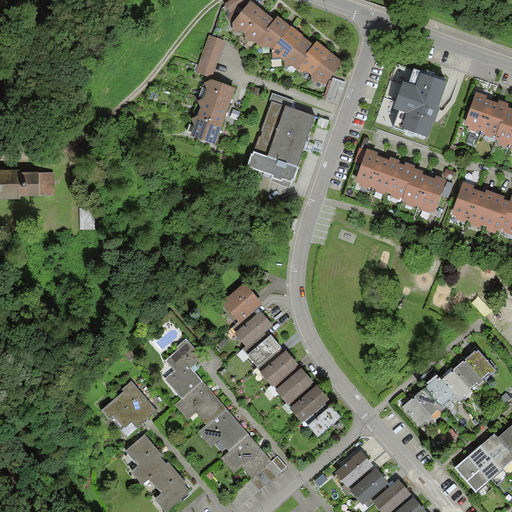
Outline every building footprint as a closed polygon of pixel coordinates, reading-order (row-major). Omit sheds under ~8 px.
[(242,27),(245,28),(260,9),(249,0),(248,0),(233,20),(233,27),(242,27)] [(253,35),(257,39),(273,18),(260,9),(245,28),(247,37),(253,35)] [(268,42),(272,45),(289,24),(276,14),(273,18),(257,39),(260,44),(268,42)] [(280,52),(284,55),(300,33),(289,24),(272,45),(272,52),(280,52)] [(210,74),(222,37),(207,32),(195,69),(210,74)] [(285,62),(296,63),(312,43),(300,33),(284,55),(285,62)] [(309,68),(311,70),(327,49),(314,39),(312,43),(296,63),(299,68),(309,68)] [(340,59),(327,49),(311,70),(311,78),(319,77),(324,81),(340,59)] [(426,72),(414,68),(409,83),(404,81),(394,108),(399,110),(393,128),(405,132),(404,134),(414,138),(415,136),(427,140),(434,120),(436,121),(441,108),(438,107),(448,80),(435,75),(436,73),(427,70),(426,72)] [(227,103),(234,84),(209,76),(202,94),(227,103)] [(323,97),(335,102),(343,81),(330,77),(323,97)] [(480,125),(490,100),(482,97),(483,94),(475,91),(465,119),(480,125)] [(221,122),(227,103),(202,94),(196,113),(221,122)] [(283,176),(293,178),(314,112),(270,96),(248,159),(248,166),(262,169),(261,174),(281,179),(283,176)] [(490,100),(480,125),(495,131),(505,106),(506,102),(498,99),(497,103),(490,100)] [(510,140),(511,135),(511,111),(511,110),(511,108),(505,106),(495,131),(494,134),(510,140)] [(214,141),(221,122),(196,113),(189,132),(214,141)] [(355,177),(372,183),(382,157),(374,154),(375,150),(366,146),(355,177)] [(372,183),(388,188),(397,163),(398,158),(390,155),(389,160),(382,157),(372,183)] [(388,188),(402,194),(412,166),(413,163),(405,160),(403,166),(397,163),(388,188)] [(401,197),(417,202),(427,175),(419,172),(421,169),(412,166),(402,194),(401,197)] [(38,176),(39,175),(20,176),(20,173),(10,173),(0,173),(0,201),(21,201),(21,198),(39,198),(39,196),(38,176)] [(435,178),(427,175),(417,202),(434,208),(445,178),(437,174),(435,178)] [(39,196),(54,196),(54,175),(38,176),(39,196)] [(451,210),(467,216),(477,190),(469,187),(471,183),(462,180),(451,210)] [(467,216),(483,222),(494,192),(485,189),(484,193),(477,190),(467,216)] [(497,227),(499,223),(509,197),(494,192),(483,222),(497,227)] [(499,223),(511,227),(511,194),(510,194),(509,197),(499,223)] [(97,230),(96,206),(81,206),(82,230),(97,230)] [(246,270),(266,277),(268,270),(249,263),(246,270)] [(233,310),(238,317),(247,309),(258,300),(242,281),(219,301),(229,313),(233,310)] [(247,309),(238,317),(235,320),(240,325),(252,315),(247,309)] [(235,329),(245,342),(246,341),(258,331),(269,321),(259,309),(252,315),(240,325),(235,329)] [(511,324),(502,333),(511,344),(511,324)] [(263,337),(258,331),(246,341),(251,347),(263,337)] [(246,351),(256,363),(260,359),(273,348),(279,343),(269,332),(263,337),(251,347),(246,351)] [(182,395),(202,377),(191,364),(202,355),(185,335),(177,341),(178,344),(165,355),(178,369),(168,379),(182,395)] [(478,373),(490,363),(475,345),(463,355),(478,373)] [(278,355),(273,348),(260,359),(266,365),(278,355)] [(261,369),(271,380),(276,376),(288,366),(295,360),(285,349),(278,355),(266,365),(261,369)] [(466,383),(478,373),(463,355),(451,365),(466,383)] [(454,393),(466,383),(451,365),(439,375),(452,391),(454,393)] [(293,372),(288,366),(276,376),(281,382),(293,372)] [(276,387),(286,398),(291,394),(303,383),(310,377),(300,366),(293,372),(281,382),(276,387)] [(440,401),(452,391),(439,375),(437,373),(425,383),(440,401)] [(208,419),(225,405),(202,377),(182,395),(176,400),(192,418),(201,411),(208,419)] [(124,390),(101,407),(108,415),(113,412),(122,424),(131,417),(136,424),(155,409),(131,379),(121,387),(124,390)] [(308,390),(303,383),(291,394),(296,400),(308,390)] [(428,411),(440,401),(425,383),(413,393),(428,411)] [(291,404),(302,417),(307,412),(319,402),(326,396),(315,384),(308,390),(296,400),(291,404)] [(416,421),(428,411),(413,393),(401,403),(416,421)] [(324,408),(319,402),(307,412),(312,418),(324,408)] [(307,422),(316,433),(340,413),(331,402),(324,408),(312,418),(307,422)] [(230,446),(247,431),(225,405),(208,419),(199,427),(214,444),(223,437),(230,446)] [(511,424),(509,421),(496,432),(511,450),(511,424)] [(511,450),(496,432),(494,430),(481,441),(502,465),(511,455),(511,450)] [(148,474),(166,459),(144,431),(126,446),(137,461),(132,466),(142,478),(148,474)] [(252,472),(269,458),(247,431),(230,446),(221,453),(236,471),(245,464),(252,472)] [(502,465),(481,441),(468,452),(489,476),(502,465)] [(359,449),(336,469),(348,482),(351,478),(364,468),(371,461),(359,449)] [(489,476),(468,452),(455,463),(476,487),(489,476)] [(279,469),(269,458),(252,472),(226,493),(236,505),(279,469)] [(164,506),(188,486),(166,459),(148,474),(161,489),(155,494),(164,506)] [(355,483),(350,487),(361,500),(365,496),(378,485),(386,478),(375,466),(368,472),(355,483)] [(368,472),(364,468),(351,478),(355,483),(368,472)] [(383,490),(373,498),(384,511),(389,506),(401,495),(407,490),(396,478),(383,490)] [(370,501),(373,498),(383,490),(378,485),(365,496),(370,501)] [(406,501),(401,495),(389,506),(394,511),(406,501)] [(394,511),(393,511),(416,511),(422,507),(412,496),(406,501),(394,511)]
